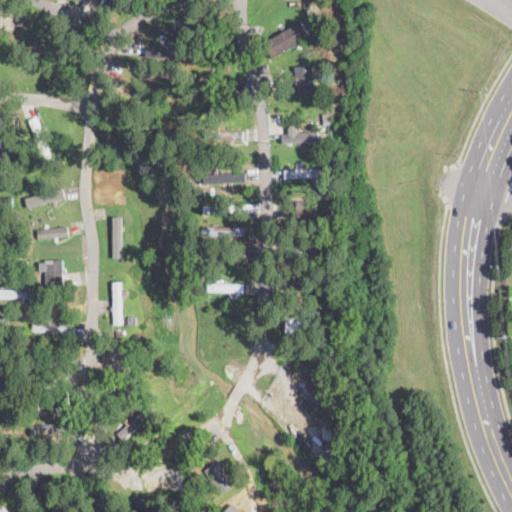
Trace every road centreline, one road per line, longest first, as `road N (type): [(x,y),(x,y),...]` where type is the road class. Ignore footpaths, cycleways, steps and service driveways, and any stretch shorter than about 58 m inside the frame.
road 1 (residential): [(72,466),(95,446),(97,429),(84,188),(89,104),(129,26),(190,0)]
road 2 (residential): [(230,414),(267,319),(266,159),(243,0)]
road 3 (tertiary): [(511,484),(478,393),(466,275),(476,201),(511,108)]
road 4 (residential): [(0,470),(179,470)]
